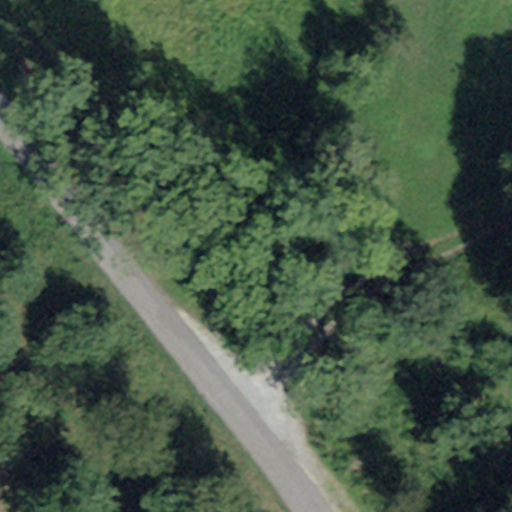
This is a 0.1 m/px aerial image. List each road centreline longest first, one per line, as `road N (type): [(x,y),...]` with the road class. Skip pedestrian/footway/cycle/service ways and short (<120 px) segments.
road 1 (unclassified): [(0,112),(311,511)]
road 2 (track): [(511,195),(175,332)]
